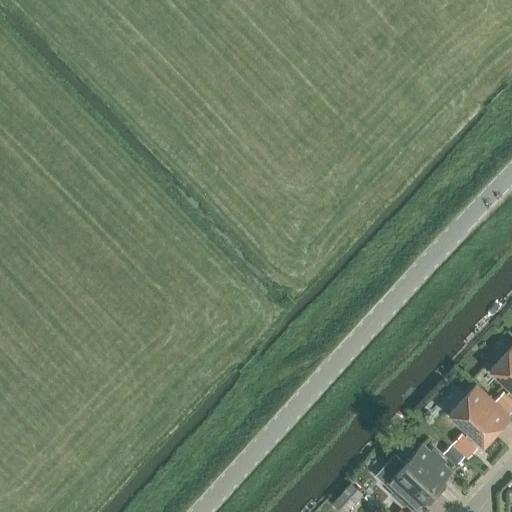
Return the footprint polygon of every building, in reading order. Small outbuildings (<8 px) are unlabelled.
[(511,346),(489,371),(511,392),(511,346)] [(508,418),(509,417),(476,385),(448,415),(482,446),(491,436),(489,434),(497,426),(499,428),(500,427),(498,425),(506,417),(508,418)] [(497,402),(505,409),(511,401),(504,394),(497,402)] [(451,444),(467,458),(477,448),(461,433),(451,444)] [(440,483),(451,471),(443,463),(445,460),(425,441),(404,463),(437,494),(444,487),(440,483)] [(403,505),(406,502),(414,510),(425,498),(430,502),(437,494),(404,463),(397,456),(396,458),(397,459),(386,471),(392,476),(383,486),(403,505)] [(335,501),(346,511),(362,494),(351,484),(335,501)]
